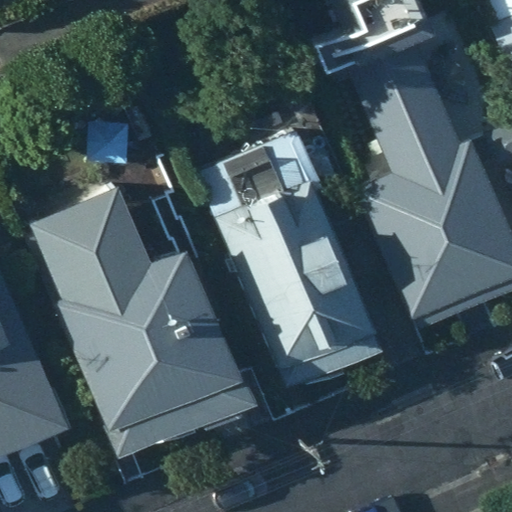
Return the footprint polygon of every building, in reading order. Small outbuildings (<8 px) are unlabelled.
[(373,164),(346,176),(407,320),(511,275),(511,269),(453,128),(441,132),(399,29),(415,24),(405,0),(310,0),(319,22),(291,33),(303,60),(328,50),(373,164)] [(511,0),(475,0),(511,85),(511,0)] [(511,113),(469,130),(481,162),(511,150),(511,113)] [(286,121),(178,167),(268,381),(365,340),(298,180),(309,176),(286,121)] [(101,175),(14,212),(47,289),(37,293),(102,444),(226,390),(160,237),(132,248),(101,175)] [(35,384),(5,314),(0,316),(0,435),(14,429),(17,438),(59,420),(42,381),(35,384)]
